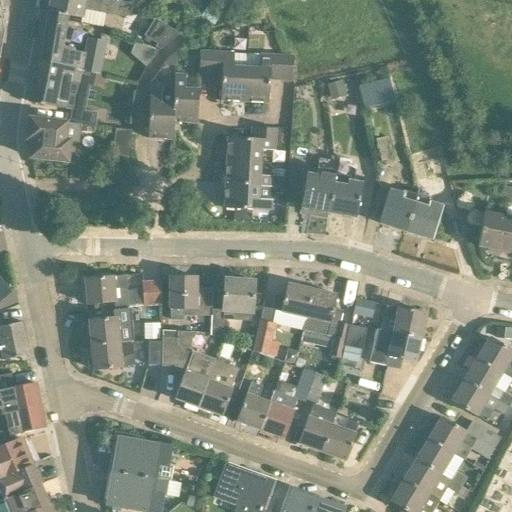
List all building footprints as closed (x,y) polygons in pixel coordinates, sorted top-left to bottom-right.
[(50,0),(47,20),(65,24),(66,18),(81,21),(83,11),(118,17),(129,19),(132,8),(121,0),(50,0)] [(216,4),(212,0),(211,0),(199,17),(214,27),(221,20),(217,16),(222,10),(216,4)] [(237,0),(219,0),(216,4),(222,10),(228,16),(241,4),(237,0)] [(243,18),(231,20),(232,29),(244,27),(243,18)] [(47,20),(39,64),(81,73),(90,74),(98,76),(105,42),(86,38),(83,55),(73,52),(73,50),(61,48),(65,24),(47,20)] [(162,48),(179,35),(154,20),(143,37),(162,48)] [(133,44),(130,55),(145,69),(157,52),(133,44)] [(175,67),(176,52),(170,57),(166,62),(163,66),(175,67)] [(200,53),(198,77),(210,78),(211,53),(200,53)] [(220,102),(244,103),(245,55),(233,54),(211,53),(210,78),(221,78),(220,102)] [(245,55),(244,103),(268,104),(269,80),(280,81),(281,57),(259,56),(245,55)] [(281,57),(280,81),(292,82),(293,57),(281,57)] [(81,73),(39,64),(32,104),(66,110),(69,84),(83,86),(84,85),(103,89),(105,78),(98,76),(90,74),(81,73)] [(174,76),(173,106),(173,124),(196,125),(198,91),(185,90),(185,76),(174,76)] [(364,109),(395,102),(389,79),(358,87),(364,109)] [(342,81),(326,85),(330,101),(346,97),(342,81)] [(173,124),(173,106),(161,105),(162,92),(150,91),(147,139),(172,141),(173,124)] [(70,110),(69,124),(80,125),(95,127),(97,113),(70,110)] [(80,125),(69,124),(28,120),(27,140),(29,140),(32,140),(30,156),(30,159),(68,162),(71,143),(78,144),(80,125)] [(227,138),(226,161),(260,163),(260,149),(274,150),(275,130),(251,128),(251,140),(227,138)] [(128,158),(131,132),(115,130),(112,156),(128,158)] [(226,161),(224,185),(259,186),(259,187),(271,187),(272,187),(273,175),(259,175),(260,163),(226,161)] [(300,209),(328,214),(334,176),(319,173),(319,178),(306,175),(300,209)] [(334,176),(328,214),(355,219),(361,186),(347,184),(348,178),(334,176)] [(259,186),(224,185),(223,209),(271,212),(272,200),(271,200),(271,187),(259,187),(259,186)] [(507,201),(509,188),(503,187),(501,200),(507,201)] [(106,206),(108,206),(116,206),(117,206),(117,191),(106,191),(106,206)] [(378,224),(406,232),(416,196),(401,191),(400,195),(388,192),(378,224)] [(416,196),(406,232),(432,240),(442,208),(429,204),(430,200),(416,196)] [(511,217),(483,213),(477,248),(511,254),(511,217)] [(128,309),(126,287),(125,277),(113,278),(84,280),(87,306),(114,303),(114,310),(128,309)] [(183,317),(211,317),(211,310),(211,290),(195,290),(195,278),(170,278),(171,321),(183,321),(183,317)] [(211,317),(210,337),(222,340),(222,320),(251,323),(252,314),(254,283),(224,280),(222,311),(211,310),(211,317)] [(0,281),(0,299),(9,293),(0,281)] [(161,306),(161,302),(160,282),(142,283),(143,307),(161,306)] [(281,314),(305,318),(310,290),(287,285),(284,299),(275,297),(272,310),(281,312),(281,314)] [(329,356),(342,359),(344,347),(349,326),(339,324),(342,312),(333,310),(336,296),(310,290),(305,318),(299,344),(329,351),(329,356)] [(356,299),(352,316),(371,320),(375,303),(356,299)] [(395,321),(392,333),(420,339),(426,315),(398,308),(397,309),(385,306),(383,318),(395,321)] [(88,321),(90,347),(131,342),(129,318),(88,321)] [(279,344),(270,342),(274,325),(259,321),(252,353),(276,358),(279,344)] [(0,327),(0,358),(1,359),(2,362),(28,356),(21,323),(0,327)] [(511,330),(511,329),(496,328),(495,338),(511,340),(511,330)] [(175,400),(197,409),(215,362),(214,362),(215,360),(190,352),(191,334),(177,333),(176,332),(161,331),(161,342),(161,366),(177,366),(186,370),(185,373),(184,373),(175,400)] [(420,339),(392,333),(392,334),(375,331),(369,362),(385,366),(385,367),(399,370),(401,360),(415,363),(420,339)] [(511,352),(489,339),(476,360),(501,374),(510,380),(511,378),(511,352)] [(131,342),(90,347),(93,371),(121,368),(134,366),(131,342)] [(161,366),(161,342),(149,342),(146,342),(146,346),(148,346),(148,366),(161,366)] [(344,347),(342,359),(340,366),(354,369),(355,362),(359,362),(361,351),(353,349),(344,347)] [(295,359),(294,365),(293,367),(301,369),(303,361),(295,359)] [(476,360),(464,381),(508,408),(509,409),(511,403),(511,397),(493,387),(501,374),(476,360)] [(215,362),(197,409),(221,417),(235,378),(238,370),(215,362)] [(269,404),(260,431),(283,439),(297,401),(304,404),(306,399),(314,374),(303,370),(293,399),(273,392),(268,403),(269,404)] [(326,377),(314,374),(306,399),(317,404),(326,377)] [(0,415),(39,408),(34,384),(13,388),(10,375),(0,376),(0,415)] [(508,408),(464,381),(451,402),(475,417),(475,416),(486,422),(493,410),(503,417),(508,408)] [(236,422),(260,431),(269,404),(268,403),(256,399),(260,387),(250,384),(236,422)] [(298,445),(321,453),(335,414),(312,406),(298,445)] [(39,408),(0,415),(0,429),(0,430),(0,443),(19,437),(18,434),(44,429),(39,408)] [(335,414),(321,453),(345,462),(354,435),(354,434),(358,423),(335,414)] [(441,419),(428,439),(452,454),(452,455),(463,462),(470,450),(487,460),(500,439),(472,423),(465,433),(441,419)] [(119,439),(113,473),(154,481),(154,479),(156,465),(167,467),(170,448),(119,439)] [(428,439),(416,460),(440,475),(452,455),(452,454),(428,439)] [(0,478),(32,466),(21,440),(0,448),(0,478)] [(416,460),(403,481),(439,502),(446,490),(463,501),(468,492),(461,488),(450,481),(439,475),(440,475),(416,460)] [(0,478),(0,502),(11,497),(39,485),(32,466),(0,478)] [(235,511),(260,511),(271,484),(226,467),(222,475),(220,484),(214,498),(237,506),(235,511)] [(220,484),(222,475),(209,470),(206,479),(220,484)] [(450,481),(461,488),(467,479),(455,472),(450,481)] [(154,481),(113,473),(107,506),(142,511),(158,511),(161,496),(165,497),(167,482),(154,479),(154,481)] [(432,511),(439,502),(403,481),(390,502),(402,510),(400,511),(432,511)] [(0,511),(31,511),(48,506),(39,485),(11,497),(0,502),(0,511)] [(311,511),(316,500),(289,490),(281,511),(311,511)] [(196,510),(199,501),(194,500),(194,498),(188,496),(188,498),(185,506),(196,510)] [(341,511),(343,509),(316,500),(311,511),(341,511)]
